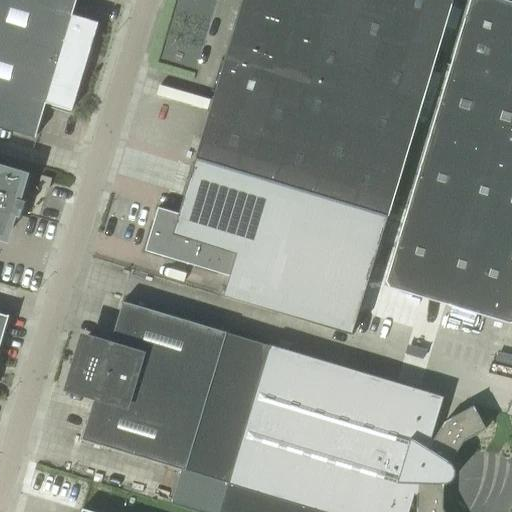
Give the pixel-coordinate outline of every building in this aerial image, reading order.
[(75,0),(0,0),(0,126),(35,136),(45,103),(71,111),(97,22),(71,15),(75,0)] [(387,216),(451,0),(241,0),(232,29),(217,81),(194,158),(387,216)] [(511,1),(507,0),(468,0),(385,281),(388,287),(509,323),(511,321),(511,1)] [(386,216),(194,159),(178,214),(157,207),(144,250),(229,275),(222,297),(351,333),(386,216)] [(0,236),(4,237),(11,215),(17,217),(20,210),(22,210),(24,201),(16,198),(23,176),(0,169),(0,236)] [(48,189),(50,182),(51,178),(40,175),(37,186),(48,189)] [(182,469),(228,483),(269,344),(122,301),(109,346),(84,338),(70,386),(94,393),(81,439),(182,469)] [(0,342),(8,315),(0,312),(0,342)] [(445,483),(450,480),(453,475),(454,469),(451,464),(449,463),(462,441),(485,429),(473,405),(443,421),(433,439),(430,438),(443,396),(269,344),(228,483),(323,511),(408,511),(414,494),(416,494),(415,511),(443,511),(442,509),(443,483),(445,483)] [(323,511),(228,483),(182,469),(171,504),(198,511),(323,511)]
